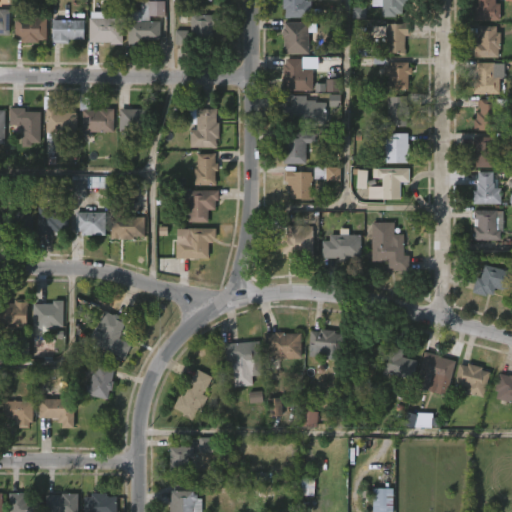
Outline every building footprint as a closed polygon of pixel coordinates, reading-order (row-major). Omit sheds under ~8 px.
[(303,0),(303,1),(310,1),(310,18),(284,18),(284,9),(281,9),(281,0),(303,0)] [(409,0),(410,16),(384,17),(384,6),(374,6),(374,0),(409,0)] [(494,0),(494,3),(499,3),(499,20),(473,20),(473,5),(477,5),(477,0),(494,0)] [(151,16),(151,21),(162,21),(162,40),(146,40),(146,44),(129,44),(129,10),(142,11),(142,1),(167,1),(166,16),(151,16)] [(0,9),(8,9),(8,35),(0,35),(0,9)] [(214,44),(177,44),(177,30),(192,30),(193,15),(220,15),(220,26),(218,26),(218,30),(214,30),(214,44)] [(37,39),(37,43),(19,42),(19,40),(12,39),(13,16),(45,17),(45,39),(37,39)] [(97,16),(97,18),(121,18),(121,44),(109,44),(109,41),(87,41),(87,17),(97,16)] [(82,19),(81,38),(66,38),(66,43),(50,42),(50,19),(82,19)] [(310,23),(310,54),(285,54),(286,38),(285,38),(285,29),(286,29),(286,22),(310,23)] [(410,29),(410,35),(405,35),(405,53),(386,52),(386,32),(384,32),(386,23),(410,24),(410,29)] [(480,26),(495,26),(495,32),(499,32),(499,50),(497,50),(497,58),(473,58),(473,44),(479,44),(479,36),(476,36),(476,26),(480,26)] [(304,69),(315,69),(314,91),(287,91),(287,84),(284,84),(284,76),(287,76),(287,75),(285,75),(285,65),(287,65),(287,59),(304,59),(304,69)] [(494,61),(494,75),(499,75),(499,93),(473,92),(474,77),(477,77),(477,70),(474,70),(474,61),(494,61)] [(406,63),(406,67),(411,67),(411,74),(408,74),(407,91),(385,91),(386,75),(383,75),(383,66),(388,66),(388,62),(406,63)] [(326,92),(339,92),(340,80),(327,80),(326,92)] [(54,97),(55,112),(76,113),(76,133),(56,133),(55,142),(46,141),(46,133),(45,133),(46,96),(54,97)] [(308,96),(308,100),(327,102),(327,121),(318,121),(318,124),(308,124),(308,127),(291,127),(291,96),(308,96)] [(496,96),(496,103),(500,103),(500,119),(498,119),(498,128),(473,128),(473,117),(476,117),(476,109),(480,109),(480,105),(476,105),(476,97),(496,96)] [(89,97),(88,110),(112,109),(112,131),(92,131),(92,142),(81,142),(81,111),(78,111),(78,97),(89,97)] [(408,103),(408,106),(411,106),(411,119),(409,119),(408,127),(389,127),(390,97),(409,97),(408,103)] [(23,108),(23,111),(39,112),(38,140),(20,140),(20,127),(17,127),(16,125),(8,125),(8,108),(23,108)] [(215,120),(215,122),(218,122),(217,138),(215,138),(215,148),(188,148),(189,130),(195,131),(195,125),(183,125),(184,108),(215,109),(215,120)] [(152,110),(151,133),(131,132),(131,140),(121,140),(121,109),(152,110)] [(308,164),(284,164),(285,131),(314,132),(314,144),(308,144),(308,164)] [(410,141),(410,145),(411,145),(410,163),(386,163),(387,139),(393,139),(393,134),(410,134),(410,141)] [(494,143),(494,167),(475,167),(475,145),(473,145),(473,136),(496,136),(496,143),(494,143)] [(214,160),(214,162),(218,162),(218,170),(214,170),(214,187),(193,187),(194,167),(196,167),(196,153),(214,153),(214,160)] [(339,166),(339,180),(312,179),(312,181),(310,181),(310,198),(290,198),(290,185),(286,185),(286,181),(283,181),(283,170),(310,171),(310,174),(312,174),(312,166),(339,166)] [(408,176),(408,181),(399,181),(399,198),(367,198),(367,185),(381,186),(381,177),(371,177),(371,168),(408,168),(408,176)] [(367,189),(368,171),(358,170),(357,189),(367,189)] [(492,171),(497,172),(497,183),(493,183),(493,188),(500,188),(500,204),(472,203),(473,190),(476,190),(477,171),(492,171)] [(72,199),(87,198),(87,189),(106,188),(106,176),(72,177),(72,199)] [(0,193),(11,194),(12,181),(0,179),(0,193)] [(214,200),(214,209),(207,209),(207,222),(186,222),(186,202),(178,202),(178,189),(217,190),(217,200),(214,200)] [(129,193),(129,218),(145,218),(145,238),(136,237),(136,240),(120,239),(120,238),(112,237),(113,193),(129,193)] [(18,200),(18,205),(30,206),(30,212),(34,213),(34,232),(24,232),(24,236),(10,235),(10,232),(3,231),(4,213),(10,213),(11,200),(18,200)] [(104,203),(103,235),(80,235),(80,231),(74,230),(74,212),(85,212),(85,203),(90,203),(90,212),(95,212),(95,202),(104,203)] [(68,207),(67,228),(56,228),(56,235),(35,234),(36,206),(68,207)] [(496,209),(503,210),(502,230),(497,230),(496,242),(473,242),(473,209),(496,209)] [(381,223),(382,234),(393,233),(393,240),(395,240),(395,239),(403,239),(403,255),(408,255),(408,270),(391,270),(391,268),(386,268),(386,261),(371,261),(370,221),(381,221),(381,223)] [(300,225),(300,227),(311,226),(312,257),(285,257),(285,254),(281,254),(281,237),(285,237),(285,225),(300,225)] [(175,259),(174,259),(174,241),(181,241),(181,234),(186,233),(186,228),(214,229),(214,239),(211,239),(211,243),(207,243),(207,259),(175,259)] [(347,257),(347,260),(320,258),(320,240),(328,241),(328,235),(360,235),(359,257),(347,257)] [(511,271),(511,288),(511,292),(494,288),(492,295),(487,293),(486,295),(471,292),(475,277),(480,278),(483,264),(511,271)] [(25,298),(25,327),(0,326),(0,306),(3,306),(3,302),(12,302),(12,298),(25,298)] [(62,300),(62,325),(54,325),(54,329),(39,329),(40,325),(31,325),(32,303),(51,303),(51,299),(62,300)] [(104,311),(113,316),(114,313),(126,320),(117,338),(131,345),(123,361),(97,348),(104,334),(95,330),(104,311)] [(336,331),(335,333),(345,334),(342,358),(324,355),(324,358),(309,356),(310,350),(307,350),(310,330),(320,331),(320,329),(336,331)] [(282,332),(282,333),(299,333),(299,360),(266,358),(266,351),(262,351),(262,333),(282,332)] [(258,340),(261,374),(248,375),(247,364),(230,366),(230,359),(226,360),(224,343),(258,340)] [(384,346),(380,369),(352,363),(357,340),(384,346)] [(29,356),(29,343),(14,343),(13,355),(29,356)] [(415,361),(410,379),(388,373),(387,376),(380,374),(388,343),(397,345),(397,348),(403,350),(401,357),(415,361)] [(454,361),(449,383),(439,380),(438,384),(430,382),(428,390),(415,387),(424,352),(454,361)] [(468,364),(490,371),(483,397),(467,393),(469,386),(454,382),(459,364),(467,366),(468,364)] [(114,371),(111,381),(113,381),(107,399),(85,393),(87,385),(90,386),(93,372),(97,371),(98,365),(114,369),(114,371)] [(211,377),(202,393),(207,396),(200,409),(198,408),(191,420),(181,415),(183,412),(173,406),(178,396),(180,393),(183,395),(188,386),(191,388),(192,385),(189,383),(196,369),(211,377)] [(508,376),(508,374),(511,375),(511,403),(506,402),(504,405),(498,403),(499,400),(495,398),(497,392),(493,390),(498,373),(508,376)] [(250,403),(263,402),(262,392),(249,392),(250,403)] [(76,399),(75,428),(63,428),(63,422),(60,422),(60,418),(40,417),(40,398),(76,399)] [(268,416),(283,416),(282,398),(268,399),(268,416)] [(0,400),(14,400),(14,401),(32,401),(31,423),(27,423),(27,427),(17,427),(17,422),(13,422),(13,419),(0,417),(0,400)] [(313,401),(312,411),(317,412),(316,428),(298,426),(301,401),(313,401)] [(405,427),(432,428),(432,414),(406,413),(405,427)] [(216,438),(200,438),(199,452),(215,453),(216,438)] [(184,446),(192,447),(192,457),(187,457),(187,471),(168,471),(168,447),(184,446)] [(315,478),(301,478),(300,496),(315,496),(315,478)] [(375,511),(375,488),(395,488),(395,511),(375,511)] [(196,491),(196,498),(203,499),(203,511),(171,511),(171,502),(173,502),(173,490),(196,491)] [(23,493),(23,496),(30,496),(30,500),(39,500),(39,511),(8,511),(8,493),(23,493)] [(79,511),(47,511),(47,495),(80,493),(79,511)] [(109,493),(109,496),(118,496),(117,511),(84,511),(84,496),(92,496),(92,493),(109,493)]
